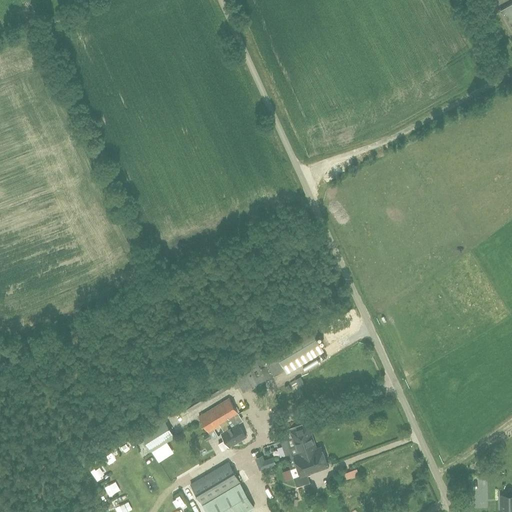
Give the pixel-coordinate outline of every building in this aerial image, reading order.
[(511,30),(511,3),(501,10),(511,30)] [(309,327),(273,349),(286,371),(322,349),(309,327)] [(240,380),(236,382),(242,392),(258,383),(251,369),(238,376),(240,380)] [(226,421),(238,414),(229,398),(199,416),(208,432),(220,425),(224,432),(221,434),(225,440),(218,444),(221,449),(228,445),(229,447),(246,437),(238,424),(231,428),(226,421)] [(194,421),(198,417),(193,411),(188,416),(194,421)] [(163,418),(140,432),(150,449),(174,435),(163,418)] [(300,457),(316,451),(313,444),(314,444),(308,425),(291,431),(292,436),(286,439),(292,457),(299,455),(300,457)] [(123,451),(125,457),(134,453),(132,447),(123,451)] [(299,455),(292,457),(287,459),(294,478),(327,466),(326,462),(328,460),(325,452),(322,452),(321,447),(320,448),(321,449),(316,451),(300,457),(299,455)] [(118,448),(104,457),(111,467),(125,458),(118,448)] [(256,458),(260,469),(275,464),(273,458),(264,461),(262,456),(256,458)] [(245,511),(254,507),(240,484),(241,483),(228,462),(190,485),(206,511),(245,511)] [(94,481),(103,477),(100,468),(90,472),(94,481)] [(357,469),(345,474),(347,479),(360,475),(357,469)] [(112,500),(117,497),(112,487),(107,490),(112,500)] [(414,511),(423,511),(437,505),(428,487),(407,497),(414,511)] [(194,511),(201,508),(191,489),(177,497),(184,509),(190,505),(194,511)] [(511,511),(511,495),(503,496),(503,495),(502,495),(501,511),(511,511)] [(117,511),(133,511),(134,511),(130,503),(116,510),(117,511)]
